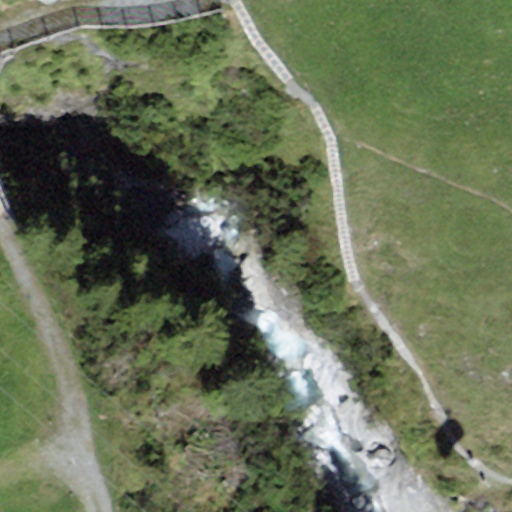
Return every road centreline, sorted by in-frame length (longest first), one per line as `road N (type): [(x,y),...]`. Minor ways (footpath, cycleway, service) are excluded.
road 1 (track): [(91,511),(27,297),(0,241)]
road 2 (track): [(0,27),(105,10),(167,12),(204,0)]
